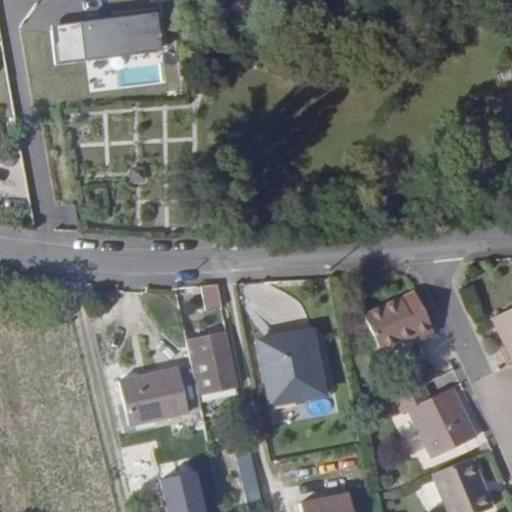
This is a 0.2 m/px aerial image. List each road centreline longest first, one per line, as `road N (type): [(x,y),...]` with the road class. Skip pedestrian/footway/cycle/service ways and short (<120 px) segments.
road 1 (residential): [(431,250),(157,259),(0,241)]
road 2 (track): [(132,511),(83,252)]
road 3 (residential): [(493,400),(431,250)]
